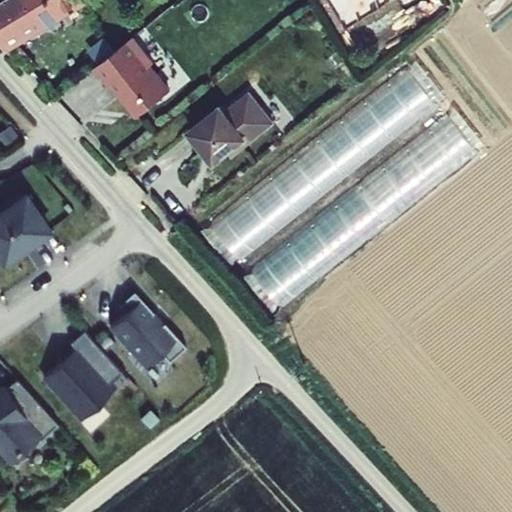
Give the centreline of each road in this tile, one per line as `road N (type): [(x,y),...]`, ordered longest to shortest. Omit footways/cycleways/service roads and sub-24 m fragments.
road 1 (unclassified): [(265,362),(81,511)]
road 2 (residential): [(0,70),(145,228)]
road 3 (unclassified): [(265,362),(403,511)]
road 4 (residential): [(145,228),(265,362)]
road 5 (residential): [(145,228),(0,331)]
